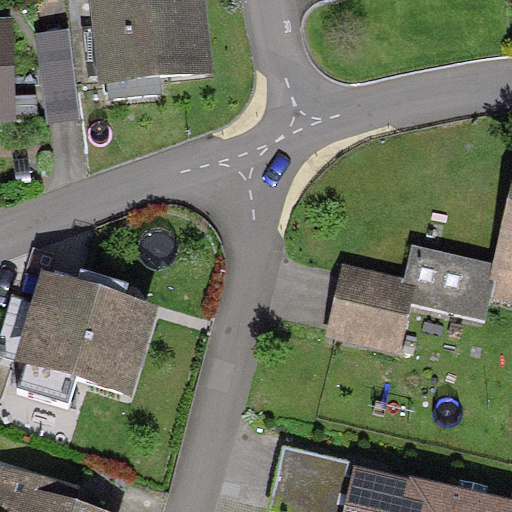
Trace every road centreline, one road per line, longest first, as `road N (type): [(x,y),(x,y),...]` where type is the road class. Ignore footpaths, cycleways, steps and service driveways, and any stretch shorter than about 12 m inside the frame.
road 1 (residential): [(277,142),(185,511)]
road 2 (residential): [(277,142),(0,234)]
road 3 (residential): [(511,85),(384,104),(277,142)]
road 4 (residential): [(269,0),(284,66),(277,142)]
